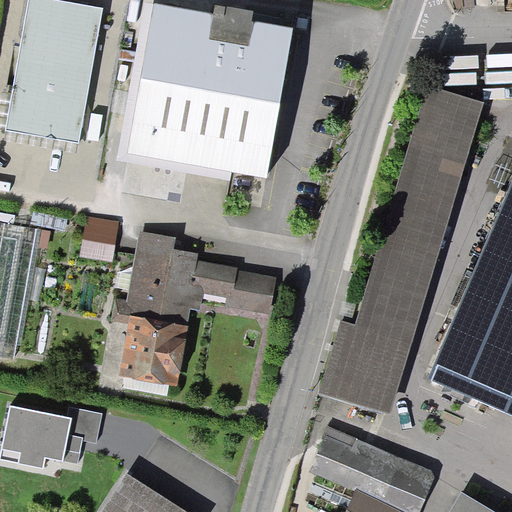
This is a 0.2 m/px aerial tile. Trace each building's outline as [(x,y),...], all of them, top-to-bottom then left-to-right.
[(36,0),(32,0),(10,132),(78,143),(100,10),(36,0)] [(148,5),(123,159),(267,182),(292,29),(251,22),(253,10),(215,4),(213,16),(148,5)] [(318,395),(391,417),(486,106),(429,89),(356,328),(340,323),(318,395)] [(511,189),(427,380),(511,417),(511,189)] [(0,220),(0,355),(27,360),(48,228),(0,220)] [(85,223),(79,256),(113,261),(118,228),(85,223)] [(189,328),(186,327),(189,310),(201,312),(202,303),(271,315),(277,280),(239,273),(239,269),(199,261),(200,254),(175,250),(177,239),(139,233),(127,303),(115,301),(111,321),(129,324),(119,378),(177,390),(189,328)] [(67,419),(11,407),(0,460),(45,470),(47,459),(64,462),(64,460),(79,463),(84,440),(98,443),(104,413),(70,406),(67,419)] [(357,491),(402,511),(420,511),(436,476),(357,440),(328,427),(324,436),(326,437),(309,473),(356,493),(357,491)] [(184,511),(127,476),(102,511),(184,511)] [(402,511),(357,491),(356,493),(347,511),(402,511)] [(490,511),(463,496),(452,511),(490,511)]
